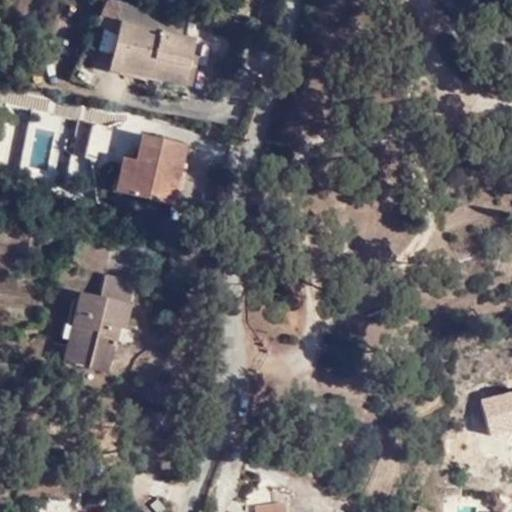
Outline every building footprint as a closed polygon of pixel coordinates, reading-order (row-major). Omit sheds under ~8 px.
[(98,0),(88,21),(111,32),(115,17),(188,36),(193,17),(158,10),(120,0),(98,0)] [(148,68),(146,75),(177,82),(188,36),(115,17),(111,32),(110,39),(123,43),(119,60),(148,68)] [(103,63),(146,75),(148,68),(119,60),(123,43),(110,39),(103,63)] [(136,154),(128,188),(173,200),(187,139),(143,128),(136,154)] [(115,185),(128,188),(136,154),(124,151),(115,185)] [(112,271),(107,291),(139,300),(143,279),(112,271)] [(132,323),(139,300),(107,291),(91,287),(80,318),(91,322),(87,334),(82,333),(75,358),(96,363),(98,356),(117,362),(125,336),(115,333),(119,319),(129,322),(132,323)] [(125,336),(129,322),(119,319),(115,333),(125,336)] [(115,368),(117,362),(98,356),(96,363),(115,368)] [(283,511),(281,500),(251,504),(252,511),(283,511)]
